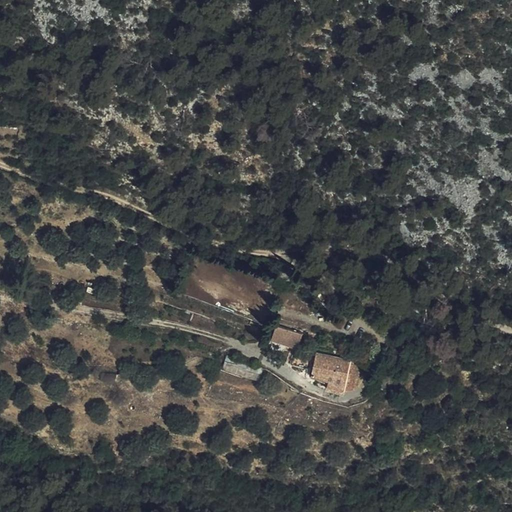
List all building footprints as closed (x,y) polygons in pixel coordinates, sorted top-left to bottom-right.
[(332,300),(319,287),(312,295),(325,307),(332,300)] [(303,333),(276,324),(272,339),(299,348),(303,333)] [(344,392),(345,390),(351,360),(351,359),(317,352),(313,375),(330,379),(328,389),(344,392)] [(264,369),(228,356),(224,368),(260,381),(264,369)] [(345,390),(355,389),(363,362),(358,362),(351,360),(345,390)] [(144,373),(162,373),(161,365),(143,366),(144,373)] [(102,379),(116,381),(116,374),(103,372),(102,379)]
